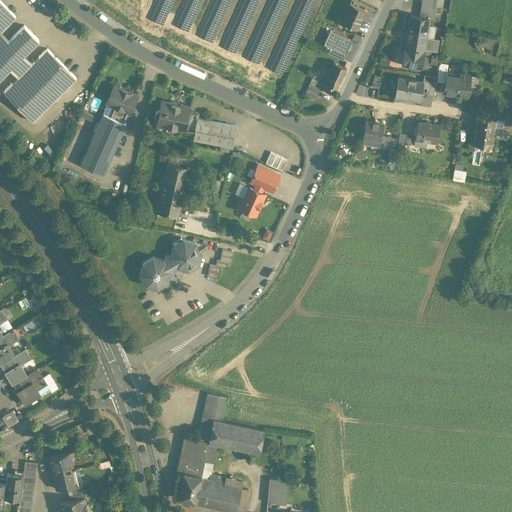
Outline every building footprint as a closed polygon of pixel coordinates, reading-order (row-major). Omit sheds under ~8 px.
[(0,0),(0,48),(10,38),(1,30),(16,16),(0,0)] [(436,0),(421,0),(419,16),(430,17),(433,18),(436,0)] [(365,9),(350,2),(350,3),(345,14),(341,21),(357,28),(365,9)] [(419,16),(410,14),(406,38),(401,64),(421,67),(422,66),(426,67),(428,57),(423,56),(425,49),(424,49),(430,17),(419,16)] [(0,48),(0,77),(24,53),(39,39),(24,24),(10,38),(0,48)] [(352,39),(330,30),(324,44),(345,54),(352,39)] [(439,39),(431,37),(429,49),(437,50),(439,39)] [(47,48),(33,62),(24,53),(10,68),(18,76),(4,91),(33,120),(76,77),(47,48)] [(346,67),(333,61),(327,76),(330,77),(326,86),(325,89),(334,93),(339,81),(340,82),(346,67)] [(448,64),(439,62),(436,80),(444,82),(445,73),(446,73),(448,64)] [(469,74),(460,72),(460,70),(459,75),(459,76),(456,93),(465,95),(466,90),(466,91),(468,89),(470,80),(468,79),(469,74)] [(446,73),(445,73),(444,82),(442,91),(456,93),(459,76),(459,75),(446,73)] [(398,76),(394,97),(420,101),(424,80),(398,76)] [(138,94),(114,84),(106,102),(108,103),(103,112),(123,121),(131,103),(133,104),(138,94)] [(305,96),(315,100),(319,87),(316,86),(309,84),(305,96)] [(490,99),(474,96),(473,106),(488,108),(490,99)] [(180,102),(171,101),(171,102),(161,100),(160,109),(158,109),(156,111),(155,116),(156,120),(157,120),(157,123),(165,125),(165,126),(167,129),(173,130),(176,128),(176,127),(184,128),(185,128),(188,110),(189,106),(179,104),(180,102)] [(83,110),(82,115),(95,119),(96,114),(83,110)] [(198,112),(188,110),(185,128),(184,128),(184,130),(194,132),(197,118),(198,112)] [(123,121),(103,112),(80,163),(103,174),(126,122),(123,121)] [(511,118),(492,115),(490,124),(495,124),(495,125),(511,127),(511,118)] [(236,125),(197,118),(194,132),(193,137),(233,145),(236,125)] [(383,123),(365,120),(362,137),(380,139),(381,140),(382,135),(383,123)] [(440,124),(417,121),(415,137),(437,141),(440,124)] [(490,124),(476,121),(476,122),(476,127),(475,127),(475,128),(474,135),(474,136),(473,142),(473,143),(491,146),(491,145),(494,125),(495,125),(495,124),(490,124)] [(406,132),(399,131),(398,137),(397,145),(404,146),(405,143),(406,135),(406,132)] [(390,136),(382,135),(381,140),(380,139),(379,146),(388,147),(390,136)] [(398,137),(390,136),(388,147),(397,149),(397,145),(398,137)] [(266,161),(282,169),(287,158),(271,150),(266,161)] [(190,157),(170,153),(168,162),(188,166),(190,157)] [(188,166),(168,162),(165,174),(185,179),(188,166)] [(255,188),(249,186),(239,207),(255,214),(265,193),(261,191),(263,185),(273,190),(279,175),(257,165),(250,180),(257,183),(255,188)] [(454,167),(452,177),(464,180),(466,169),(454,167)] [(185,179),(165,174),(157,211),(177,216),(185,179)] [(262,236),(268,238),(272,229),(266,227),(262,236)] [(174,244),(171,255),(166,254),(164,259),(153,256),(143,262),(140,273),(146,283),(157,286),(167,280),(169,275),(176,277),(180,274),(182,267),(188,268),(198,263),(201,251),(195,241),(184,238),(183,239),(181,235),(172,240),(174,244)] [(234,251),(222,248),(220,260),(228,262),(231,262),(234,251)] [(220,260),(217,259),(215,265),(221,266),(227,267),(228,262),(220,260)] [(215,265),(210,264),(207,275),(219,278),(221,266),(215,265)] [(3,334),(0,335),(0,362),(15,354),(8,343),(19,337),(13,328),(3,334)] [(15,354),(0,362),(12,382),(27,374),(27,373),(20,363),(31,357),(25,347),(15,354)] [(27,374),(12,382),(25,403),(50,388),(37,367),(27,373),(27,374)] [(219,394),(207,392),(202,416),(213,418),(214,418),(219,394)] [(219,394),(214,418),(221,420),(226,396),(219,394)] [(0,423),(5,420),(8,425),(23,416),(20,412),(16,415),(12,409),(0,415),(0,423)] [(213,418),(202,416),(199,427),(211,429),(213,418)] [(76,423),(80,435),(98,429),(94,417),(76,423)] [(214,418),(213,418),(211,429),(208,442),(209,442),(217,443),(259,452),(264,429),(221,420),(214,418)] [(199,427),(197,438),(184,435),(178,466),(177,471),(183,473),(184,472),(202,476),(209,442),(208,442),(211,429),(199,427)] [(217,443),(209,442),(202,476),(201,479),(209,480),(210,473),(217,443)] [(67,451),(49,455),(54,473),(71,469),(67,451)] [(37,462),(25,460),(24,469),(36,471),(37,462)] [(71,469),(54,473),(57,488),(67,486),(75,484),(75,483),(71,469)] [(16,474),(7,472),(6,478),(5,489),(4,496),(20,498),(22,482),(16,481),(16,474)] [(202,476),(184,472),(183,473),(177,498),(196,502),(203,503),(209,480),(201,479),(202,476)] [(226,474),(224,483),(217,481),(219,475),(210,473),(209,480),(203,503),(241,511),(242,511),(246,495),(240,494),(243,478),(226,474)] [(81,482),(75,483),(75,484),(67,486),(69,494),(83,490),(81,482)] [(83,490),(69,494),(70,499),(78,498),(79,498),(84,497),(83,490)] [(70,499),(61,502),(63,511),(78,511),(82,511),(79,498),(78,498),(70,499)]
